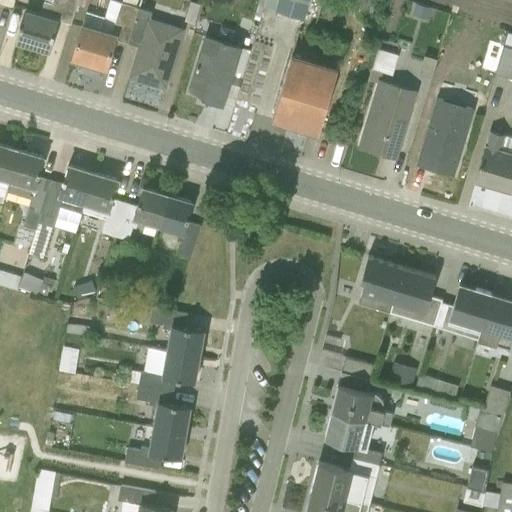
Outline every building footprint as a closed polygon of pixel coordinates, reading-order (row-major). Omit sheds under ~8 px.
[(16,39),(48,49),(58,18),(71,21),(77,3),(77,0),(52,0),(52,1),(47,0),(43,0),(41,10),(26,5),(16,39)] [(72,56),(105,67),(115,36),(128,40),(140,0),(108,0),(104,14),(86,9),(72,56)] [(130,74),(165,85),(183,25),(150,15),(154,0),(140,0),(128,40),(139,43),(130,74)] [(189,0),(184,18),(194,21),(200,2),(192,0),(189,0)] [(258,0),(254,17),(260,18),(264,0),(258,0)] [(276,0),(274,9),(303,18),(308,0),(276,0)] [(436,8),(413,1),(411,14),(433,20),(436,8)] [(511,31),(507,30),(495,71),(511,76),(511,31)] [(187,91),(223,102),(240,43),(205,33),(187,91)] [(461,50),(476,54),(479,43),(473,41),(474,36),(471,35),(469,40),(464,38),(461,50)] [(272,117),(318,131),(338,65),(333,63),(340,40),(328,36),(321,60),(292,51),(272,117)] [(372,67),(392,73),(398,52),(377,46),(372,67)] [(381,150),(395,154),(415,87),(380,77),(361,142),(382,148),(381,150)] [(418,161),(453,171),(472,105),(437,95),(418,161)] [(475,178),(509,188),(511,179),(511,134),(490,128),(475,178)] [(3,193),(17,147),(0,141),(0,199),(1,200),(3,193)] [(3,193),(30,201),(28,207),(41,211),(51,177),(39,173),(44,155),(17,147),(3,193)] [(84,201),(94,170),(68,162),(63,180),(51,177),(41,211),(29,251),(43,255),(52,223),(75,230),(84,201)] [(84,201),(104,207),(102,215),(105,216),(101,229),(107,231),(105,238),(111,240),(114,233),(124,199),(113,196),(119,177),(94,170),(84,201)] [(157,224),(167,192),(142,185),(137,203),(124,199),(114,233),(128,237),(132,224),(135,225),(138,218),(157,224)] [(157,224),(178,230),(176,237),(180,238),(176,251),(190,256),(197,234),(200,223),(187,219),(193,200),(167,192),(157,224)] [(389,309),(403,263),(367,253),(360,276),(365,277),(358,300),(389,309)] [(389,309),(434,323),(441,299),(442,296),(430,292),(436,273),(403,263),(389,309)] [(0,281),(16,287),(20,274),(0,267),(0,281)] [(18,285),(36,291),(36,289),(50,294),(52,289),(52,288),(55,278),(44,273),(42,277),(24,270),(18,285)] [(478,336),(491,291),(459,281),(452,302),(441,299),(434,323),(478,336)] [(478,336),(510,346),(511,338),(511,296),(491,291),(478,336)] [(170,326),(166,347),(199,353),(204,327),(185,324),(188,310),(173,307),(153,304),(150,319),(163,321),(163,325),(170,326)] [(66,330),(88,333),(89,324),(67,322),(66,330)] [(323,347),(341,352),(345,338),(327,333),(323,347)] [(59,367),(74,370),(78,347),(63,344),(59,367)] [(175,376),(194,379),(199,353),(166,347),(148,345),(143,368),(141,368),(138,382),(173,388),(175,376)] [(341,369),(369,376),(373,362),(345,355),(341,369)] [(388,375),(411,383),(416,366),(394,359),(388,375)] [(341,369),(331,408),(373,419),(389,423),(392,409),(384,407),(384,404),(383,400),(382,396),(379,393),(376,391),(372,390),(367,388),(369,376),(341,369)] [(453,398),(457,382),(419,371),(415,386),(453,398)] [(156,403),(152,424),(185,430),(190,404),(171,400),(173,388),(138,382),(136,396),(149,398),(149,401),(156,403)] [(483,406),(503,411),(509,388),(490,382),(483,406)] [(497,429),(503,411),(483,406),(480,405),(470,442),(491,447),(495,428),(497,429)] [(382,449),(366,445),(373,419),(331,408),(324,435),(355,443),(352,455),(379,461),(382,449)] [(161,452),(181,456),(185,430),(152,424),(148,445),(142,444),(141,447),(127,445),(125,459),(159,465),(161,452)] [(318,458),(311,485),(369,500),(379,461),(352,455),(349,466),(318,458)] [(466,484),(485,489),(488,466),(471,463),(466,484)] [(32,507),(47,509),(50,494),(57,495),(60,470),(38,467),(32,507)] [(497,505),(495,511),(511,511),(511,479),(502,478),(499,491),(497,505)] [(123,498),(120,511),(170,511),(172,505),(152,501),(155,488),(120,482),(118,497),(123,498)] [(462,497),(482,503),(485,489),(466,484),(462,497)] [(304,511),(365,511),(369,500),(311,485),(304,511)] [(482,503),(497,505),(499,491),(485,489),(482,503)]
